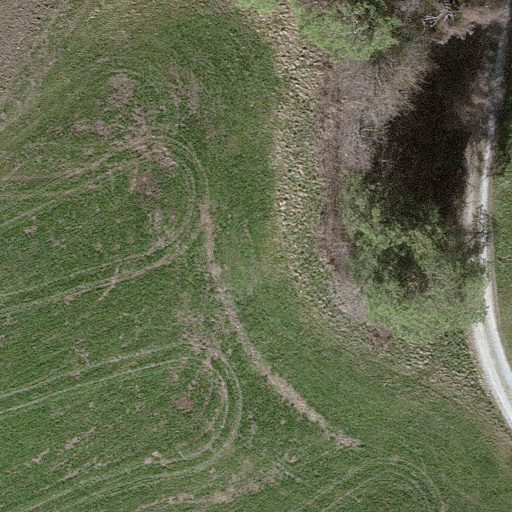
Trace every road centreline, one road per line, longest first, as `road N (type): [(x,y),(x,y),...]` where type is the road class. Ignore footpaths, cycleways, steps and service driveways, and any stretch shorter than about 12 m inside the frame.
road 1 (track): [(503,0),(474,202),(482,329),(511,399)]
road 2 (track): [(0,130),(108,0)]
